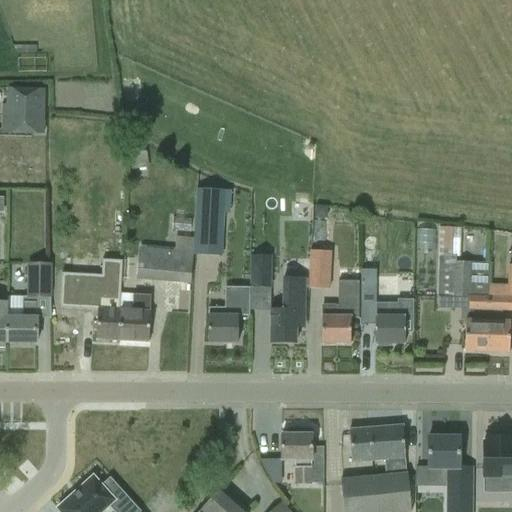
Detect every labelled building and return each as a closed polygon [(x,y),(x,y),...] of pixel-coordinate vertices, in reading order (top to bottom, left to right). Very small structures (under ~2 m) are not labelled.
[(27,56),(48,56),(48,42),(27,42),(27,56)] [(42,92),(12,92),(12,132),(42,132),(42,92)] [(146,154),(131,156),(132,165),(147,163),(146,154)] [(193,239),(192,256),(221,257),(225,192),(195,190),(193,239)] [(314,209),(313,221),(321,221),(326,217),(326,209),(314,209)] [(464,354),(485,355),(487,289),(488,289),(489,264),(453,263),(454,229),(438,229),(438,298),(452,298),(452,294),(468,294),(467,322),(465,322),(464,354)] [(135,280),(173,284),(190,286),(192,256),(193,239),(175,237),(174,251),(138,248),(137,262),(135,280)] [(309,252),(307,290),(328,291),(330,253),(309,252)] [(72,280),(111,282),(113,257),(73,255),(72,280)] [(270,288),(270,257),(252,257),(252,288),(270,288)] [(32,265),(27,265),(26,299),(31,299),(51,299),(51,265),(32,265)] [(508,355),(509,335),(509,323),(501,323),(501,312),(507,312),(511,312),(511,266),(507,266),(506,289),(488,289),(487,289),(485,355),(508,355)] [(357,303),(357,283),(358,269),(340,269),(340,301),(336,301),(336,307),(321,307),(321,325),(321,345),(350,345),(350,318),(349,318),(349,304),(350,304),(351,303),(357,303)] [(304,329),(304,309),(304,278),(282,278),(282,312),(270,311),(270,324),(269,344),(296,345),(296,329),(304,329)] [(224,310),(208,310),(208,344),(237,344),(237,316),(248,316),(248,288),(224,288),(224,310)] [(118,312),(119,296),(100,295),(99,310),(97,310),(96,341),(116,342),(118,312)] [(119,296),(118,312),(116,342),(148,344),(151,297),(131,296),(119,296)] [(6,318),(6,326),(6,345),(36,345),(36,325),(36,318),(34,318),(34,304),(21,303),(21,298),(6,298),(6,304),(6,318)] [(375,305),(360,305),(360,326),(375,326),(375,345),(404,345),(404,333),(413,333),(413,302),(397,302),(397,305),(375,305)] [(340,481),(341,501),(342,511),(410,511),(409,495),(407,475),(406,475),(402,427),(375,429),(378,463),(384,462),(385,477),(340,481)] [(351,465),(378,463),(375,429),(348,431),(351,465)] [(311,436),(281,436),(281,456),(281,462),(294,462),(294,485),(311,485),(311,484),(322,484),(322,451),(311,451),(311,436)] [(482,441),(481,479),(511,479),(511,438),(484,438),(484,441),(482,441)] [(470,511),(470,490),(470,470),(458,470),(459,439),(428,439),(427,459),(427,471),(448,471),(447,511),(470,511)] [(92,480),(56,511),(104,511),(108,509),(110,511),(137,511),(109,481),(100,489),(92,480)] [(246,511),(221,490),(201,511),(246,511)]
